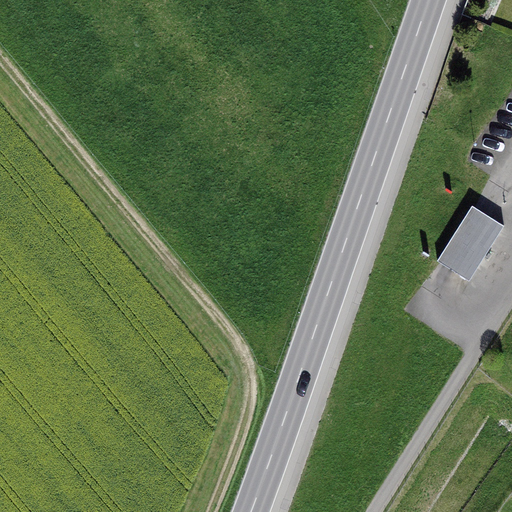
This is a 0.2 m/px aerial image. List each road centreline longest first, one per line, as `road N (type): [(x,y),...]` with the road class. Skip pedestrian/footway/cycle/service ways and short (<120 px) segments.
road 1 (track): [(201,511),(235,409),(241,342),(216,273),(0,30)]
road 2 (primary): [(251,511),(302,386),(432,0)]
